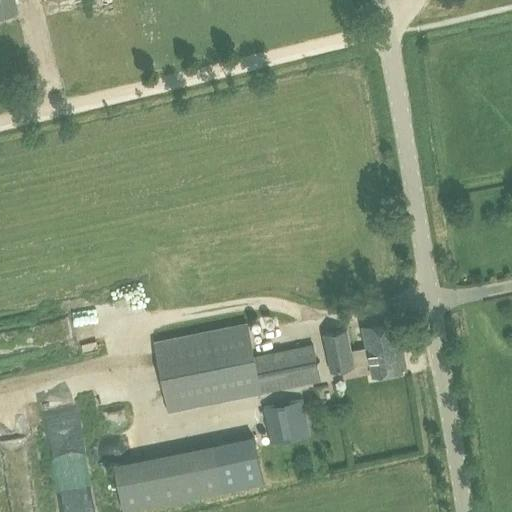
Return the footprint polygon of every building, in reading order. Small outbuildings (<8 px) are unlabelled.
[(16,1),(15,0),(0,0),(0,15),(18,11),(16,1)] [(396,319),(322,334),(330,371),(353,367),(353,366),(369,363),(372,376),(406,369),(396,319)] [(170,410),(321,380),(314,344),(255,356),(247,323),(156,341),(170,410)] [(108,342),(84,346),(86,357),(110,353),(108,342)] [(60,393),(24,403),(34,440),(51,435),(47,422),(51,421),(48,410),(64,405),(60,393)] [(310,434),(303,398),(262,407),(270,443),(310,434)] [(257,402),(222,411),(229,440),(264,432),(257,402)] [(252,437),(114,464),(124,511),(262,484),(252,437)]
